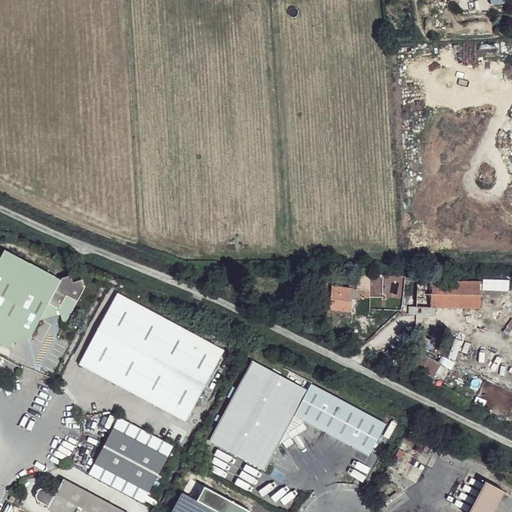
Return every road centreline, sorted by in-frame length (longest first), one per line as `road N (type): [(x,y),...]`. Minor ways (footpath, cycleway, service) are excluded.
road 1 (residential): [(0,208),(149,269),(511,446)]
road 2 (track): [(0,189),(119,234),(284,260),(265,0)]
road 3 (track): [(511,261),(284,260)]
